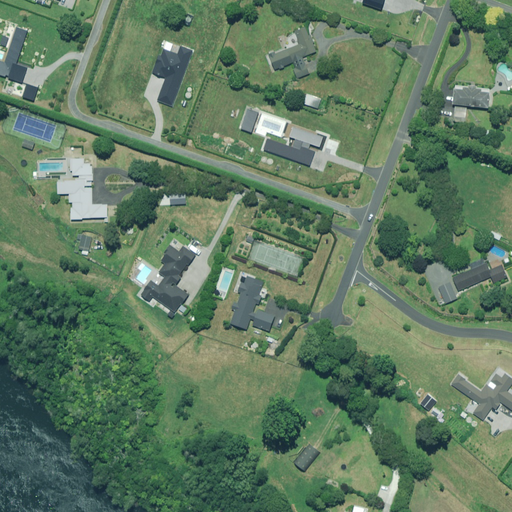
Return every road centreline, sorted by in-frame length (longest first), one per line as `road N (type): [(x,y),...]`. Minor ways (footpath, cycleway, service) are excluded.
road 1 (residential): [(451,0),(351,268)]
road 2 (residential): [(351,268),(425,322),(511,337)]
